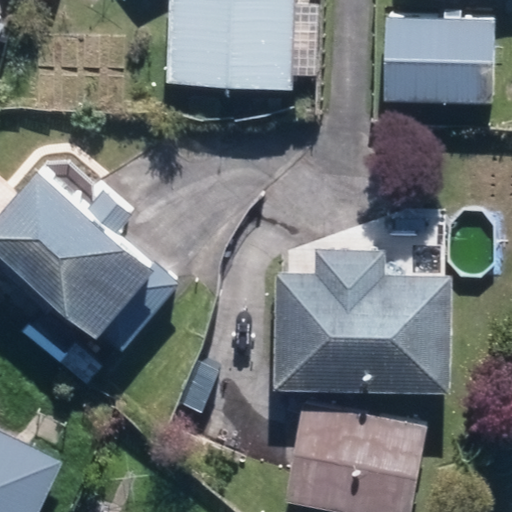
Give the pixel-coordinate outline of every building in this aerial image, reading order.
[(169,0),(166,82),(291,87),(294,0),(169,0)] [(386,15),(384,98),(495,101),(497,17),(386,15)] [(38,162),(0,205),(0,265),(111,361),(182,280),(155,256),(151,260),(117,231),(134,211),(104,186),(88,205),(38,162)] [(277,269),(275,385),(449,388),(451,273),(385,272),(385,246),(316,245),(316,269),(277,269)] [(198,349),(171,408),(241,439),(267,380),(198,349)] [(284,499),(352,511),(411,511),(428,422),(303,399),(284,499)] [(36,511),(62,459),(0,428),(0,511),(36,511)]
